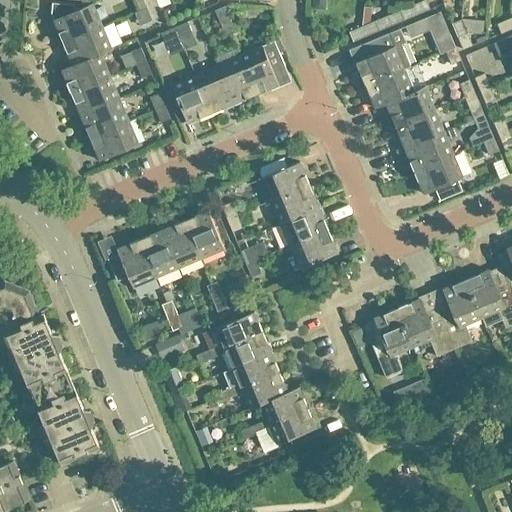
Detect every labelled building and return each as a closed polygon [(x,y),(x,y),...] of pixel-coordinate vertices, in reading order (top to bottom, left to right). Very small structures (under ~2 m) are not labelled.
[(312,0),(312,9),(324,10),(324,0),(312,0)] [(417,15),(430,10),(426,0),(413,6),(417,15)] [(161,17),(156,3),(146,7),(152,21),(161,17)] [(91,4),(75,11),(73,6),(51,4),(50,14),(62,43),(101,27),(91,4)] [(392,26),(417,15),(413,6),(388,16),(392,26)] [(229,20),(224,7),(214,12),(220,24),(229,20)] [(366,36),(392,26),(388,16),(362,27),(366,36)] [(511,29),(511,25),(509,19),(497,25),(500,34),(511,29)] [(235,33),(229,20),(220,24),(225,37),(235,33)] [(467,33),(461,20),(451,24),(457,37),(467,33)] [(191,33),(187,23),(174,29),(178,38),(191,33)] [(110,50),(101,27),(62,43),(72,66),(99,54),(110,50)] [(353,42),(366,36),(362,27),(349,33),(353,42)] [(178,38),(174,29),(161,34),(165,43),(178,38)] [(403,70),(394,46),(389,33),(366,43),(372,56),(356,62),(365,85),(403,70)] [(472,46),(467,33),(457,37),(462,50),(472,46)] [(455,48),(449,35),(440,39),(445,52),(455,48)] [(510,52),(511,55),(511,35),(494,43),(499,56),(510,52)] [(274,42),(262,47),(262,48),(239,57),(255,95),(278,86),(271,69),(283,64),(274,42)] [(460,61),(455,48),(445,52),(451,65),(460,61)] [(145,62),(140,49),(130,53),(136,66),(145,62)] [(109,77),(99,54),(72,66),(61,70),(70,93),(109,77)] [(255,95),(239,57),(217,67),(233,105),(255,95)] [(151,75),(145,62),(136,66),(141,79),(151,75)] [(233,105),(217,67),(194,76),(210,114),(233,105)] [(413,92),(403,70),(365,85),(375,108),(413,92)] [(489,87),(484,74),(474,78),(480,91),(489,87)] [(194,76),(164,89),(179,125),(186,121),(187,124),(210,114),(194,76)] [(118,100),(109,77),(70,93),(80,116),(118,100)] [(474,93),(468,80),(459,84),(464,97),(474,93)] [(433,110),(424,87),(413,92),(375,108),(375,109),(386,104),(395,126),(433,110)] [(495,100),(489,87),(480,91),(485,104),(495,100)] [(479,106),(474,93),(464,97),(470,110),(479,106)] [(164,107),(159,94),(149,98),(155,111),(164,107)] [(128,122),(118,100),(80,116),(89,138),(128,122)] [(170,120),(164,107),(155,111),(160,124),(170,120)] [(443,132),(433,110),(395,126),(405,148),(443,132)] [(503,119),(493,123),(499,136),(508,132),(503,119)] [(137,145),(128,122),(89,138),(99,161),(137,145)] [(493,138),(488,126),(478,129),(484,142),(493,138)] [(452,155),(443,132),(405,148),(414,171),(452,155)] [(511,145),(511,140),(508,132),(499,136),(504,149),(511,145)] [(498,151),(493,138),(484,142),(489,155),(498,151)] [(457,180),(462,178),(452,155),(414,171),(424,194),(435,189),(440,200),(462,191),(457,180)] [(309,185),(299,162),(261,178),(271,201),(309,185)] [(318,208),(309,185),(271,201),(280,223),(318,208)] [(236,216),(230,203),(221,207),(226,220),(236,216)] [(246,214),(250,226),(273,217),(268,206),(246,214)] [(327,230),(318,208),(280,223),(289,246),(327,230)] [(223,249),(207,211),(184,221),(200,259),(223,249)] [(241,229),(236,216),(226,220),(232,233),(241,229)] [(200,259),(184,221),(162,230),(178,268),(200,259)] [(178,268),(162,230),(139,240),(155,278),(178,268)] [(337,253),(327,230),(289,246),(299,269),(337,253)] [(155,278),(139,240),(116,249),(119,255),(108,260),(117,282),(128,277),(132,287),(155,278)] [(255,261),(249,248),(240,252),(245,265),(255,261)] [(260,274),(255,261),(245,265),(251,278),(260,274)] [(511,294),(504,276),(500,268),(489,273),(488,270),(465,280),(481,318),(485,327),(502,320),(505,328),(511,324),(511,294)] [(481,318),(465,280),(442,289),(451,311),(440,316),(454,349),(472,341),(465,325),(481,318)] [(38,316),(28,292),(4,282),(0,283),(0,329),(4,331),(12,349),(8,351),(16,371),(20,369),(33,398),(38,410),(44,424),(39,426),(48,447),(52,445),(60,464),(79,455),(98,447),(88,423),(93,421),(91,417),(89,412),(84,414),(57,348),(61,346),(59,342),(57,337),(53,338),(42,314),(38,316)] [(221,295),(216,282),(206,286),(212,299),(221,295)] [(227,308),(221,295),(212,299),(217,312),(227,308)] [(454,349),(440,316),(428,321),(419,299),(396,309),(412,346),(413,346),(416,352),(432,346),(436,356),(454,349)] [(176,314),(171,301),(161,305),(167,318),(176,314)] [(412,346),(396,309),(373,318),(374,321),(363,326),(385,378),(403,370),(396,353),(412,346)] [(224,349),(262,332),(253,312),(248,314),(233,320),(203,333),(210,349),(222,344),(224,349)] [(182,327),(176,314),(167,318),(172,331),(182,327)] [(160,319),(138,327),(143,339),(164,332),(160,319)] [(232,369),(270,352),(262,332),(224,349),(225,353),(221,354),(228,370),(232,369)] [(178,335),(155,345),(161,360),(184,350),(178,335)] [(225,353),(224,349),(222,344),(210,349),(209,350),(212,358),(221,354),(225,353)] [(212,358),(209,350),(196,355),(199,364),(212,358)] [(279,372),(270,352),(232,369),(228,370),(223,372),(230,388),(239,384),(240,389),(279,372)] [(287,392),(279,372),(240,389),(242,393),(249,409),(287,392)] [(425,379),(412,384),(417,397),(430,391),(425,379)] [(242,393),(240,389),(239,384),(230,388),(226,390),(229,398),(242,393)] [(268,424),(307,408),(298,387),(287,392),(249,409),(260,405),(267,420),(268,424)] [(229,398),(226,390),(212,395),(216,404),(229,398)] [(33,398),(15,406),(20,418),(38,410),(33,398)] [(214,400),(200,401),(201,416),(215,415),(214,400)] [(315,428),(307,408),(268,424),(270,428),(277,444),(288,440),(303,433),(315,428)] [(270,428),(268,424),(267,420),(253,425),(257,434),(270,428)] [(257,434),(253,425),(240,431),(243,439),(257,434)] [(253,436),(262,459),(278,453),(268,430),(253,436)] [(303,433),(288,440),(293,451),(308,445),(303,433)] [(0,511),(29,500),(20,480),(13,462),(0,466),(0,511)]
